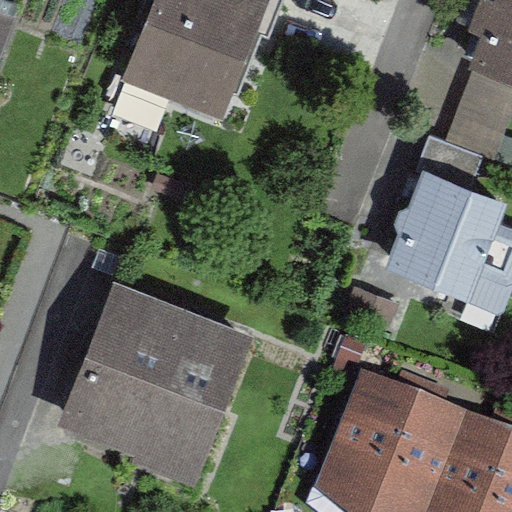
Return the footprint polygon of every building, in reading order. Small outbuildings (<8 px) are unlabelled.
[(0,0),(0,79),(30,6),(16,0),(0,0)] [(281,0),(162,0),(132,84),(238,122),(281,0)] [(511,0),(491,0),(470,56),(511,72),(511,0)] [(511,112),(511,87),(472,72),(445,139),(494,158),(511,112)] [(511,200),(436,171),(397,269),(505,312),(511,295),(511,200)] [(263,328),(126,280),(71,435),(207,483),(263,328)] [(415,404),(367,384),(328,484),(376,504),(415,404)] [(427,511),(463,423),(415,404),(376,504),(395,511),(427,511)] [(483,511),(511,442),(463,423),(427,511),(483,511)] [(511,511),(511,442),(483,511),(511,511)]
